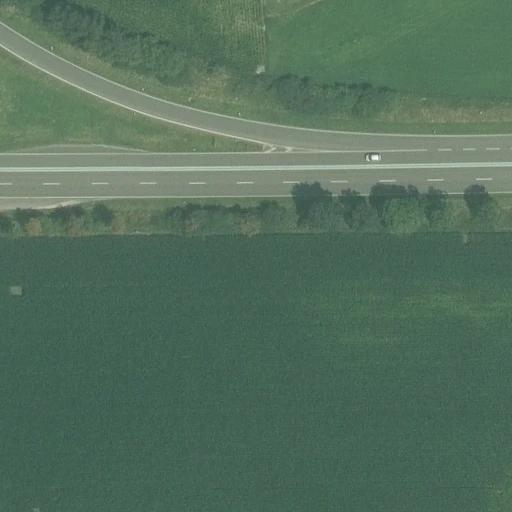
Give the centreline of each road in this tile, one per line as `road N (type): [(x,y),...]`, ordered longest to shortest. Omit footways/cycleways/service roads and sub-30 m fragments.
road 1 (trunk): [(420,163),(235,135),(94,83),(0,36)]
road 2 (trunk): [(420,163),(0,163)]
